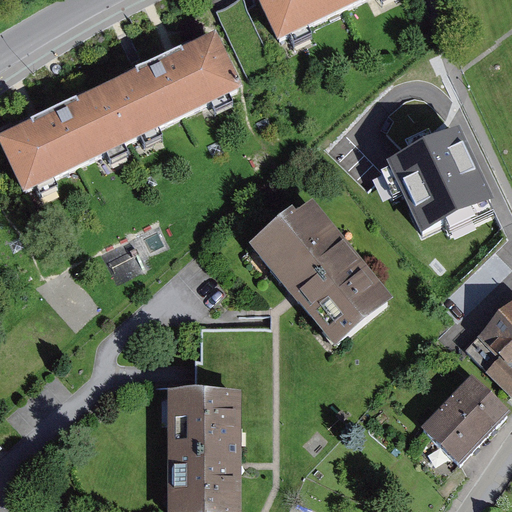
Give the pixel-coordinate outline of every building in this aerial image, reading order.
[(258,0),(280,44),(370,0),(258,0)] [(237,49),(262,37),(246,1),(220,12),(237,49)] [(0,157),(21,201),(239,99),(212,42),(0,142),(0,157)] [(393,155),(376,164),(419,224),(469,198),(430,135),(393,155)] [(336,349),(394,301),(308,198),(250,244),(284,288),(298,304),(336,349)] [(476,258),(452,279),(474,304),(498,283),(476,258)] [(488,379),(511,402),(511,307),(480,340),(502,363),(488,379)] [(464,470),(508,413),(473,378),(426,431),(464,470)] [(168,511),(240,511),(243,392),(170,393),(168,511)]
